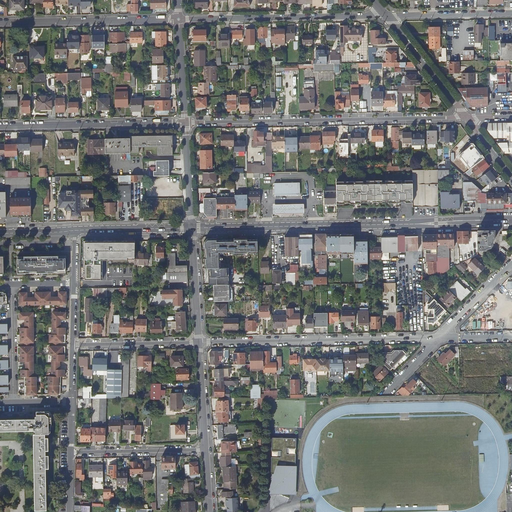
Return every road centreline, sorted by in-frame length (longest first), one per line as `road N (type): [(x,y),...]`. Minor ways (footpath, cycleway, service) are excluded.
road 1 (primary): [(511,221),(192,228)]
road 2 (residential): [(185,122),(466,117)]
road 3 (residential): [(198,342),(437,338)]
road 4 (residential): [(385,15),(178,19)]
road 5 (residential): [(0,125),(185,122)]
road 6 (residential): [(178,19),(0,22)]
road 7 (residential): [(70,452),(205,449)]
road 8 (tertiary): [(385,15),(466,117)]
road 9 (residential): [(385,15),(511,13)]
road 10 (residential): [(72,344),(198,342)]
